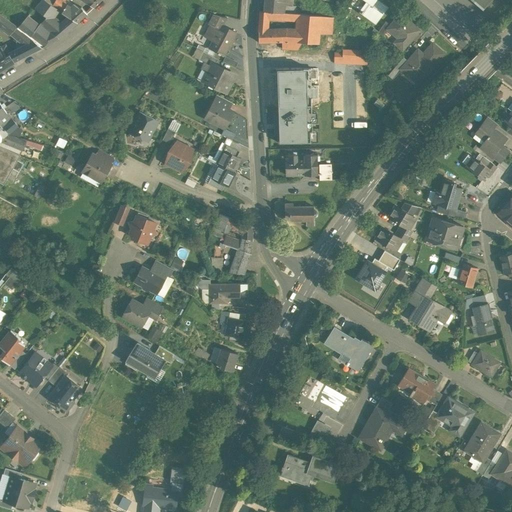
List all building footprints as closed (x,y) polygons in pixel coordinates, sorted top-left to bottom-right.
[(51,26),(47,23),(52,17),(53,17),(56,14),(59,10),(52,6),(43,0),(41,0),(35,7),(48,17),(41,24),(48,30),(51,26)] [(64,2),(60,0),(56,0),(52,6),(59,10),(62,12),(68,6),(68,5),(64,2)] [(82,0),(94,9),(102,0),(101,0),(82,0)] [(264,0),(264,11),(286,13),(295,14),(296,6),(283,6),(283,0),(264,0)] [(363,0),(368,4),(363,11),(362,11),(360,14),(375,25),(388,8),(377,0),(363,0)] [(71,8),(68,6),(62,12),(71,18),(78,23),(87,14),(82,7),(80,8),(75,4),(71,8)] [(62,12),(59,10),(56,14),(61,17),(67,21),(71,18),(62,12)] [(264,11),(259,11),(258,21),(267,22),(267,18),(285,20),(286,13),(264,11)] [(320,16),(298,14),(296,31),(305,31),(304,43),(317,44),(318,34),(320,16)] [(390,25),(389,27),(389,28),(387,30),(397,39),(394,43),(402,50),(419,30),(400,14),(390,25)] [(30,37),(17,28),(0,15),(0,25),(1,26),(0,27),(9,33),(25,46),(34,41),(30,37)] [(227,18),(214,15),(209,25),(210,26),(205,36),(209,38),(214,40),(209,49),(224,57),(236,33),(225,28),(223,32),(219,29),(221,26),(222,27),(227,18)] [(48,30),(41,24),(37,29),(29,22),(31,19),(27,16),(17,28),(30,37),(34,41),(42,48),(49,40),(52,43),(59,39),(48,30)] [(332,18),(320,16),(318,34),(330,35),(332,18)] [(53,17),(52,17),(47,23),(51,26),(48,30),(59,39),(78,23),(71,18),(67,21),(62,25),(53,17)] [(285,30),(266,31),(267,22),(258,21),(258,31),(258,42),(283,42),(285,42),(285,30)] [(385,21),(377,32),(382,36),(387,30),(389,28),(389,27),(390,25),(385,21)] [(296,31),(285,30),(285,42),(283,42),(282,48),(298,49),(298,43),(304,43),(305,31),(296,31)] [(209,38),(203,49),(208,51),(209,49),(214,40),(209,38)] [(25,46),(17,50),(22,59),(42,48),(34,41),(25,46)] [(407,62),(400,70),(401,71),(406,75),(408,73),(416,80),(425,70),(428,72),(443,54),(432,44),(422,56),(417,51),(407,62)] [(1,48),(0,48),(0,70),(15,62),(10,54),(6,56),(1,48)] [(367,51),(342,50),(342,54),(342,64),(366,65),(367,51)] [(217,60),(203,52),(198,61),(210,67),(211,64),(215,65),(217,60)] [(342,54),(334,54),(334,63),(342,64),(342,54)] [(407,62),(402,58),(394,68),(399,73),(401,71),(400,70),(407,62)] [(215,65),(211,64),(210,67),(202,81),(226,94),(235,76),(215,65)] [(308,79),(308,69),(276,69),(276,75),(275,75),(275,97),(277,97),(277,106),(312,106),(312,79),(308,79)] [(231,103),(217,96),(213,102),(228,110),(231,103)] [(213,102),(204,119),(224,129),(233,112),(228,110),(213,102)] [(312,106),(277,106),(277,117),(276,117),(276,139),(278,139),(278,144),(310,144),(310,133),(312,133),(312,106)] [(159,122),(139,112),(129,133),(148,143),(159,122)] [(498,126),(488,118),(483,124),(494,132),(494,131),(498,126)] [(12,121),(2,129),(7,135),(17,126),(12,121)] [(494,132),(483,124),(476,133),(487,140),(480,149),(499,163),(508,153),(500,147),(506,140),(494,131),(494,132)] [(175,132),(168,128),(162,140),(169,143),(175,132)] [(7,135),(0,141),(0,142),(22,152),(25,145),(27,141),(7,135)] [(60,139),(57,145),(64,148),(67,141),(60,139)] [(27,141),(25,145),(41,152),(43,147),(27,141)] [(189,148),(177,143),(169,152),(167,163),(176,165),(175,168),(180,171),(189,162),(190,158),(187,156),(189,148)] [(225,145),(215,165),(217,166),(233,174),(240,160),(236,158),(225,152),(228,147),(225,145)] [(0,183),(4,186),(13,170),(19,173),(24,165),(18,162),(21,156),(0,147),(0,183)] [(123,153),(111,147),(108,152),(120,158),(123,153)] [(239,153),(228,147),(225,152),(236,158),(239,153)] [(114,158),(99,150),(96,156),(111,164),(114,158)] [(96,156),(93,154),(83,171),(102,182),(112,165),(111,164),(96,156)] [(317,156),(285,157),(285,177),(305,177),(304,171),(317,171),(317,156)] [(496,167),(481,156),(477,161),(490,171),(489,172),(491,173),(496,167)] [(477,161),(475,160),(467,170),(482,181),(489,172),(490,171),(477,161)] [(233,174),(217,166),(207,184),(210,186),(213,181),(224,187),(228,189),(235,175),(233,174)] [(331,181),(330,166),(318,166),(319,182),(331,181)] [(224,187),(213,181),(210,186),(221,191),(224,187)] [(454,184),(443,181),(436,206),(449,209),(455,211),(455,210),(461,190),(453,187),(454,184)] [(41,200),(45,188),(38,186),(34,197),(41,200)] [(511,199),(499,215),(511,226),(511,199)] [(416,206),(405,203),(401,209),(407,212),(407,213),(411,216),(416,206)] [(129,208),(120,205),(114,220),(123,223),(129,208)] [(313,208),(292,209),(292,206),(284,206),(284,224),(305,223),(305,228),(313,227),(313,219),(315,219),(316,218),(317,217),(317,216),(317,214),(316,213),(315,212),(313,212),(313,208)] [(407,212),(401,209),(401,210),(394,206),(388,217),(401,225),(408,229),(415,218),(411,216),(407,213),(407,212)] [(467,214),(455,210),(455,211),(449,209),(447,216),(464,221),(467,214)] [(154,221),(138,214),(135,220),(130,222),(134,231),(131,233),(133,237),(147,242),(150,236),(149,235),(153,233),(154,230),(152,225),(154,221)] [(243,224),(219,215),(215,227),(216,227),(216,228),(224,231),(224,232),(229,234),(231,229),(239,231),(236,240),(251,245),(252,231),(252,227),(243,224)] [(462,227),(432,218),(425,240),(455,250),(462,227)] [(408,229),(401,225),(398,230),(408,236),(411,231),(408,229)] [(214,227),(209,240),(221,245),(223,244),(219,243),(220,240),(221,240),(224,232),(224,231),(216,228),(216,227),(215,227),(214,227)] [(394,236),(381,228),(374,239),(381,242),(380,243),(386,247),(387,246),(395,251),(401,240),(394,236)] [(408,236),(398,230),(394,236),(401,240),(404,242),(408,236)] [(236,240),(225,236),(224,242),(223,244),(225,245),(234,249),(233,251),(236,252),(235,253),(237,253),(238,250),(250,254),(251,245),(236,240)] [(221,245),(219,245),(219,246),(215,245),(214,258),(213,260),(221,259),(221,258),(223,253),(225,248),(224,248),(225,245),(223,244),(221,245)] [(250,254),(238,250),(237,253),(235,253),(236,252),(233,251),(234,249),(225,245),(224,248),(225,248),(223,253),(235,257),(230,273),(243,275),(250,254)] [(394,270),(400,260),(384,251),(378,261),(387,266),(394,270)] [(445,253),(443,260),(457,265),(460,257),(445,253)] [(511,253),(500,257),(505,275),(508,274),(509,278),(511,277),(511,253)] [(414,261),(407,257),(404,263),(410,267),(414,261)] [(176,258),(172,265),(180,269),(183,261),(176,258)] [(221,259),(213,260),(214,258),(211,258),(212,266),(214,267),(214,272),(222,272),(222,265),(222,258),(221,258),(221,259)] [(384,272),(387,266),(378,261),(375,259),(372,264),(384,272)] [(172,269),(157,261),(154,267),(167,274),(166,274),(169,276),(172,269)] [(367,262),(357,279),(375,290),(385,272),(384,272),(372,264),(367,262)] [(477,269),(462,265),(461,269),(458,279),(457,284),(472,288),(477,269)] [(154,267),(153,266),(151,270),(143,266),(135,281),(143,285),(144,288),(146,290),(149,289),(157,293),(166,274),(167,274),(154,267)] [(11,267),(1,281),(12,289),(22,275),(11,267)] [(396,278),(405,283),(409,275),(401,270),(396,278)] [(450,312),(423,296),(430,284),(422,280),(413,294),(421,299),(417,305),(420,307),(411,321),(429,331),(436,319),(444,323),(450,312)] [(226,284),(210,284),(209,284),(209,289),(209,304),(226,304),(226,297),(226,284)] [(240,284),(226,284),(226,297),(240,297),(240,284)] [(195,291),(187,286),(184,291),(193,296),(195,291)] [(484,297),(472,300),(474,308),(486,305),(484,297)] [(163,307),(147,298),(142,305),(142,306),(149,310),(150,310),(158,315),(163,307)] [(142,305),(132,300),(123,317),(141,326),(149,310),(142,306),(142,305)] [(474,308),(473,308),(477,326),(475,326),(477,336),(492,332),(489,319),(491,318),(487,304),(486,305),(474,308)] [(229,314),(221,313),(219,325),(227,326),(228,320),(229,320),(229,314)] [(229,320),(228,320),(227,326),(226,336),(230,337),(230,340),(237,341),(237,338),(242,339),(244,322),(229,320)] [(159,332),(153,328),(148,337),(153,341),(159,332)] [(355,341),(334,329),(325,344),(341,354),(337,360),(346,365),(346,366),(347,366),(348,365),(357,371),(372,346),(362,340),(359,345),(354,342),(355,341)] [(11,331),(0,344),(0,347),(5,351),(0,356),(0,357),(10,365),(16,357),(25,346),(18,341),(20,338),(11,331)] [(154,377),(165,359),(155,353),(138,343),(125,364),(135,371),(138,367),(154,377)] [(174,355),(160,347),(155,353),(165,359),(170,362),(174,355)] [(208,356),(197,349),(194,354),(205,361),(208,356)] [(237,355),(221,350),(220,354),(217,365),(221,366),(221,369),(232,372),(237,355)] [(478,354),(473,351),(467,361),(472,364),(478,354)] [(36,352),(19,373),(21,374),(21,375),(22,377),(24,379),(26,379),(27,378),(29,380),(30,378),(37,384),(43,376),(52,366),(52,365),(36,352)] [(220,354),(212,352),(208,362),(217,365),(220,354)] [(498,363),(480,352),(478,354),(472,364),(480,369),(484,371),(491,375),(498,363)] [(21,360),(16,357),(10,365),(15,369),(21,360)] [(52,366),(43,376),(48,380),(59,366),(54,362),(52,365),(52,366)] [(59,366),(48,380),(57,387),(64,377),(65,378),(69,373),(59,366)] [(427,380),(407,369),(399,384),(411,391),(408,397),(410,398),(410,397),(423,405),(426,400),(433,389),(432,389),(435,384),(427,379),(427,380)] [(57,387),(51,394),(52,398),(65,408),(68,408),(73,401),(73,399),(80,390),(65,378),(64,377),(57,387)] [(325,386),(317,381),(307,399),(315,403),(325,386)] [(347,398),(325,386),(315,403),(312,408),(334,420),(347,398)] [(442,395),(433,389),(426,400),(436,405),(442,395)] [(392,404),(381,398),(375,409),(376,410),(377,409),(386,414),(392,404)] [(461,406),(447,398),(438,414),(437,415),(439,416),(453,424),(449,431),(459,437),(474,413),(461,406)] [(16,419),(4,409),(0,414),(0,422),(9,429),(16,419)] [(376,410),(366,429),(364,428),(358,439),(377,450),(389,429),(400,435),(406,425),(386,414),(377,409),(376,410)] [(432,411),(421,429),(428,433),(439,416),(437,415),(438,414),(432,411)] [(329,429),(317,422),(309,437),(322,441),(329,429)] [(500,434),(481,423),(466,448),(473,452),(471,455),(482,462),(483,463),(486,458),(500,434)] [(41,445),(17,426),(3,445),(10,450),(9,451),(9,455),(14,460),(18,459),(19,458),(26,463),(41,445)] [(295,432),(281,427),(277,440),(290,444),(295,432)] [(511,453),(506,450),(497,464),(491,473),(492,474),(502,480),(503,479),(508,482),(507,485),(511,488),(511,453)] [(310,462),(287,454),(283,467),(282,466),(281,470),(282,471),(280,476),(288,479),(290,475),(309,482),(313,472),(331,478),(336,463),(312,455),(310,462)] [(491,461),(486,458),(483,463),(482,462),(476,472),(482,475),(491,461)] [(497,464),(491,461),(482,475),(482,476),(488,479),(492,474),(491,473),(497,464)] [(172,482),(184,484),(185,467),(172,466),(171,482),(172,482)] [(22,473),(5,468),(3,474),(11,476),(20,479),(22,473)] [(20,479),(11,476),(7,488),(33,496),(35,490),(33,489),(35,483),(20,479)] [(171,489),(153,487),(153,485),(146,484),(143,505),(145,505),(143,511),(155,511),(157,504),(166,505),(166,508),(176,509),(177,501),(177,495),(182,496),(184,484),(172,482),(171,489)] [(33,496),(7,488),(4,500),(13,503),(28,507),(30,501),(31,502),(33,496)] [(4,500),(0,498),(0,506),(11,509),(13,503),(4,500)]
